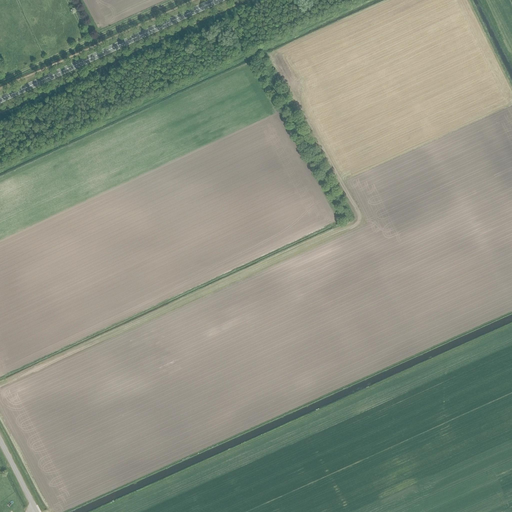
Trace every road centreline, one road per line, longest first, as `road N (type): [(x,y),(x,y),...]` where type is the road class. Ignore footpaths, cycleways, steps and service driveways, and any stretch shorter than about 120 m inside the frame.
road 1 (trunk): [(0,100),(218,0)]
road 2 (track): [(0,79),(172,0)]
